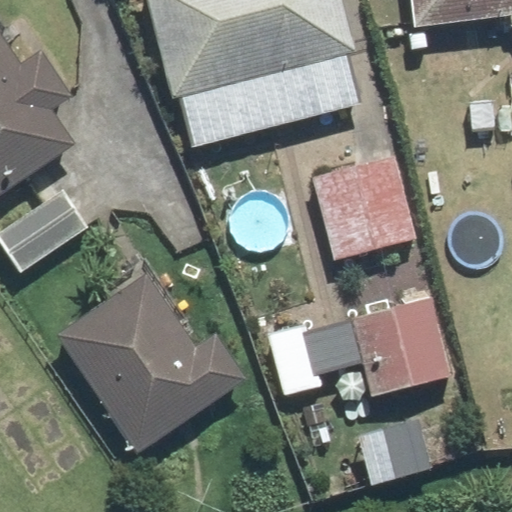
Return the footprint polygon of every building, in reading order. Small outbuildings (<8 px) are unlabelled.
[(146,0),(173,102),(359,55),(345,0),(146,0)] [(511,0),(410,0),(413,27),(511,17),(511,0)] [(0,29),(0,199),(78,148),(55,114),(80,97),(47,47),(23,63),(0,29)] [(396,157),(314,179),(335,259),(418,238),(396,157)] [(91,229),(64,190),(0,234),(0,241),(24,276),(91,229)] [(140,460),(248,378),(163,265),(54,347),(140,460)] [(435,300),(353,318),(370,397),(452,379),(435,300)] [(303,319),(265,330),(280,385),(318,374),(303,319)] [(391,441),(337,458),(348,493),(402,476),(391,441)]
